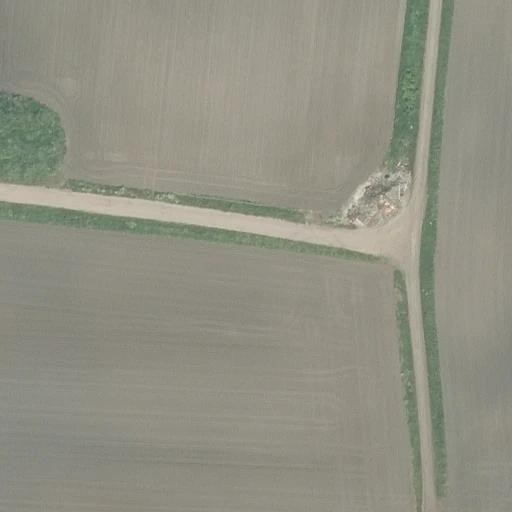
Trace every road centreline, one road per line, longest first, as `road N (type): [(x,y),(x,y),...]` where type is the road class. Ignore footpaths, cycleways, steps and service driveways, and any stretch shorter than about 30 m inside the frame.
road 1 (track): [(0,191),(371,243),(397,240),(414,222),(433,0)]
road 2 (track): [(410,231),(431,511)]
